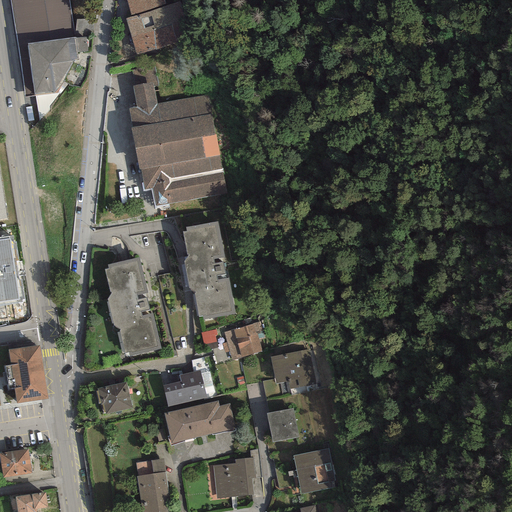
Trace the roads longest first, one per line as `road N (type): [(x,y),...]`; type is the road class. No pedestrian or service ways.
road 1 (residential): [(54,382),(72,369),(104,0)]
road 2 (unclassified): [(46,326),(0,25)]
road 3 (unclassified): [(73,511),(54,382)]
